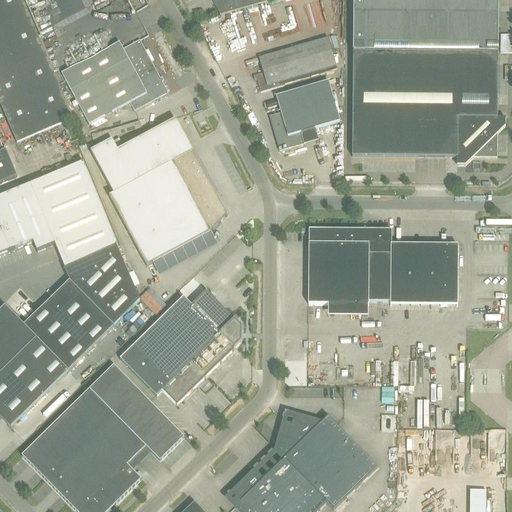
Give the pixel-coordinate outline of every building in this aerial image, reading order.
[(73,120),(22,0),(0,0),(0,103),(17,144),(73,120)] [(121,22),(127,36),(144,29),(132,0),(101,0),(105,7),(88,14),(87,11),(80,13),(81,16),(71,20),(72,24),(83,19),(85,23),(106,15),(107,19),(112,17),(114,24),(121,22)] [(220,0),(217,6),(224,10),(225,14),(219,15),(220,16),(267,3),(266,0),(220,0)] [(498,53),(498,0),(353,0),(353,52),(498,53)] [(337,45),(344,43),(340,31),(333,33),(337,45)] [(256,76),(261,93),(284,86),(283,83),(336,67),(328,38),(259,59),(264,74),(256,76)] [(61,74),(89,125),(130,104),(134,112),(168,94),(140,41),(123,50),(119,43),(61,74)] [(498,53),(353,52),(352,157),(497,158),(497,135),(505,127),(506,119),(497,119),(498,53)] [(340,123),(329,82),(276,97),(288,138),(340,123)] [(227,216),(176,121),(118,152),(112,141),(86,155),(147,268),(211,233),(227,216)] [(109,131),(91,136),(93,142),(110,137),(109,131)] [(0,185),(17,178),(6,151),(4,152),(0,142),(0,185)] [(56,245),(65,269),(116,247),(118,246),(85,163),(30,185),(56,245)] [(30,185),(0,197),(0,256),(33,243),(37,253),(56,245),(30,185)] [(370,233),(370,231),(309,231),(308,306),(369,306),(369,303),(390,304),(390,307),(458,307),(459,246),(392,246),(392,241),(390,241),(390,233),(370,233)] [(65,269),(64,270),(69,282),(24,326),(5,306),(37,339),(69,371),(140,302),(116,247),(65,269)] [(162,392),(177,407),(242,343),(242,328),(206,292),(192,306),(184,298),(120,360),(157,398),(162,392)] [(0,374),(37,339),(5,306),(0,310),(0,374)] [(0,418),(10,428),(69,371),(37,339),(0,374),(0,418)] [(90,390),(22,457),(74,511),(79,506),(82,510),(82,511),(102,511),(103,509),(106,506),(111,511),(141,480),(127,466),(146,448),(90,390)] [(393,405),(393,396),(384,396),(384,405),(393,405)] [(278,452),(334,511),(377,469),(328,417),(320,425),(294,418),(294,419),(298,420),(296,428),(285,425),(278,452)] [(438,454),(438,447),(431,448),(431,435),(423,435),(424,455),(438,454)] [(334,511),(278,452),(277,453),(284,460),(262,482),(255,475),(233,495),(237,499),(234,502),(232,501),(232,502),(237,507),(241,511),(318,511),(326,504),(334,511)] [(486,511),(486,492),(470,492),(469,511),(486,511)] [(202,511),(194,503),(185,511),(202,511)]
